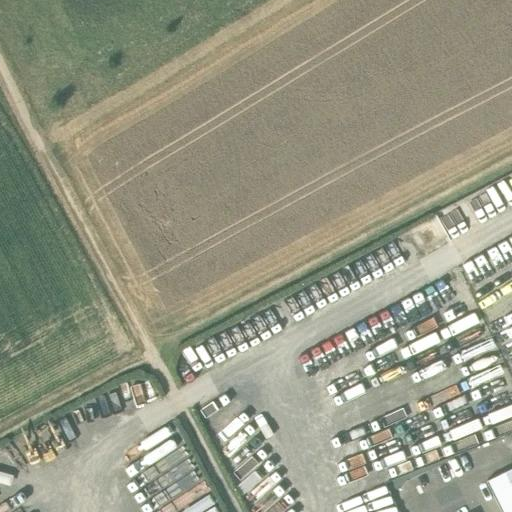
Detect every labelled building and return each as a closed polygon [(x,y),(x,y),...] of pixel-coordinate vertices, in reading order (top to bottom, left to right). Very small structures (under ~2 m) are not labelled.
[(146,438),(158,458),(186,441),(174,422),(146,438)] [(182,499),(210,483),(199,465),(171,480),(182,499)] [(147,468),(116,485),(122,495),(153,478),(147,468)] [(511,511),(511,468),(486,481),(500,511),(511,511)] [(145,511),(188,511),(209,499),(204,492),(179,507),(172,495),(145,511)]
